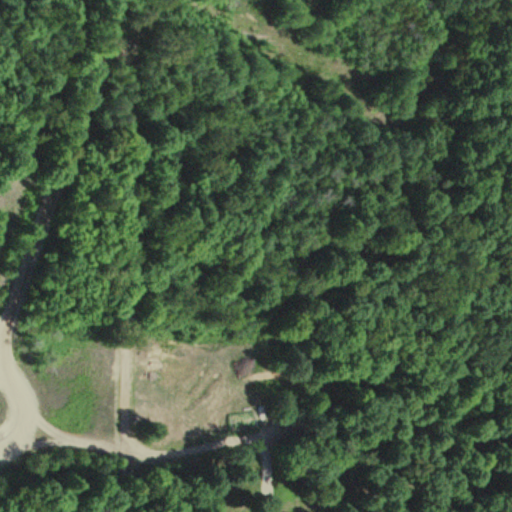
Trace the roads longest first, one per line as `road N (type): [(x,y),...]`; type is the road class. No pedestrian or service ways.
road 1 (residential): [(0,349),(85,132),(107,0)]
road 2 (residential): [(0,356),(27,397),(19,448),(0,453)]
